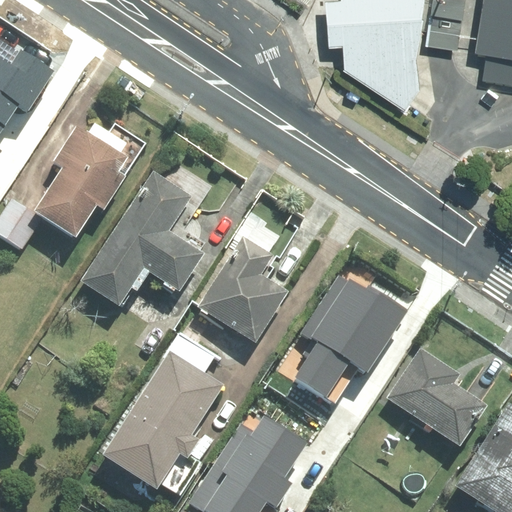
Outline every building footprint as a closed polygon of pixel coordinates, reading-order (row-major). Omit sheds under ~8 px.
[(422,0),(339,0),(323,2),(325,26),(328,46),(341,47),(343,70),(404,112),(418,89),(414,59),(422,0)] [(511,0),(490,0),(483,47),(511,51),(511,0)] [(48,79),(13,56),(0,75),(0,126),(10,112),(21,119),(48,79)] [(31,214),(72,240),(124,160),(119,156),(126,146),(92,125),(85,135),(75,128),(51,164),(60,170),(31,214)] [(152,173),(77,284),(115,310),(142,271),(177,295),(204,256),(168,232),(191,199),(152,173)] [(37,218),(9,201),(0,215),(0,236),(18,248),(37,218)] [(241,237),(196,308),(253,344),(285,294),(259,277),(272,256),(241,237)] [(295,378),(331,401),(353,368),(364,375),(403,317),(343,278),(306,334),(318,342),(295,378)] [(211,360),(177,339),(100,461),(153,494),(176,458),(185,464),(199,442),(189,436),(220,387),(202,375),(211,360)] [(458,376),(418,351),(387,401),(460,447),(485,408),(451,387),(458,376)] [(511,511),(511,409),(506,406),(454,489),(492,511),(511,511)] [(242,423),(192,505),(203,511),(259,511),(266,501),(277,508),(291,484),(280,477),(303,439),(263,415),(254,430),(242,423)]
